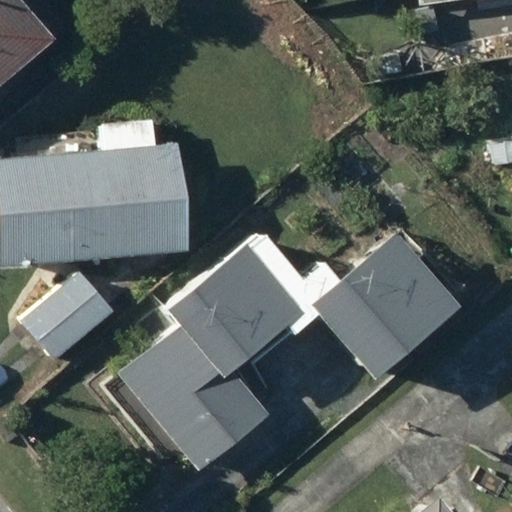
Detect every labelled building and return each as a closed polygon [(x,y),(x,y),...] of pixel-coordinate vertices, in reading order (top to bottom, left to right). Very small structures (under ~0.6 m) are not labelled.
[(16,0),(0,0),(0,72),(46,34),(16,0)] [(96,120),(98,148),(0,156),(0,263),(181,249),(172,142),(149,143),(147,117),(96,120)] [(334,165),(358,190),(378,171),(355,145),(334,165)] [(198,274),(252,340),(278,319),(286,329),(314,307),(366,372),(453,302),(394,230),(334,279),(316,257),(294,275),(255,227),(198,274)] [(76,270),(18,319),(50,357),(108,308),(76,270)] [(138,322),(151,339),(114,369),(194,466),(262,410),(224,363),(252,340),(198,274),(138,322)] [(407,511),(442,511),(427,495),(407,511)]
